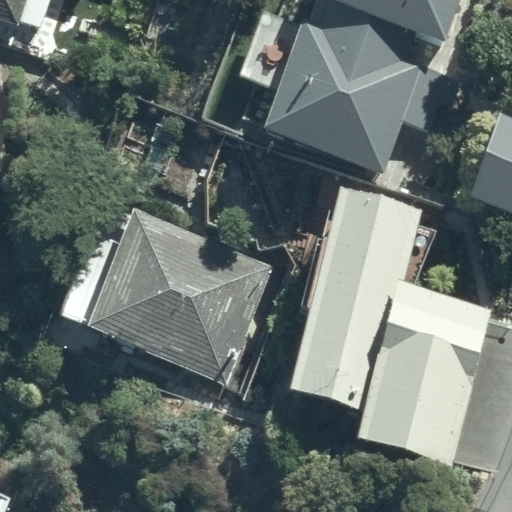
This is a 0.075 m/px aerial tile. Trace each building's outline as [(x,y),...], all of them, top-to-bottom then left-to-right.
[(0,0),(0,16),(35,29),(45,0),(0,0)] [(462,0),(330,0),(322,21),(304,14),(298,28),(260,13),(237,72),(275,88),(261,123),(384,172),(404,122),(427,131),(450,74),(406,56),(416,31),(445,43),(462,0)] [(511,115),(501,111),(467,196),(511,214),(511,115)] [(456,466),(494,308),(405,286),(424,205),(344,186),(294,396),(360,412),(353,442),(456,466)] [(274,267),(134,203),(123,227),(104,219),(63,311),(222,383),(274,267)] [(0,511),(12,511),(20,498),(0,488),(0,511)]
